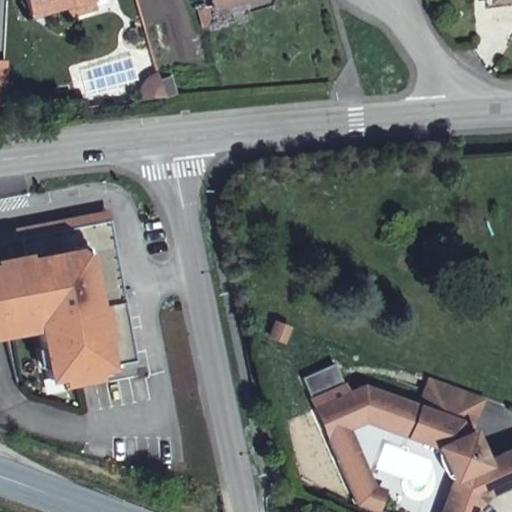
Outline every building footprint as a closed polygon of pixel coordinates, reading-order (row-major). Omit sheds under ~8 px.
[(72,8),(74,15),(94,10),(91,0),(26,0),(32,19),(72,8)] [(0,233),(0,241),(121,219),(119,211),(0,233)] [(121,219),(0,241),(0,326),(47,318),(58,377),(71,374),(105,368),(147,360),(121,219)] [(105,368),(71,374),(73,382),(106,375),(105,368)] [(464,481),(453,510),(458,511),(485,511),(486,509),(482,501),(511,487),(511,456),(496,464),(482,433),(476,436),(470,423),(430,408),(419,437),(449,448),(464,481)]
